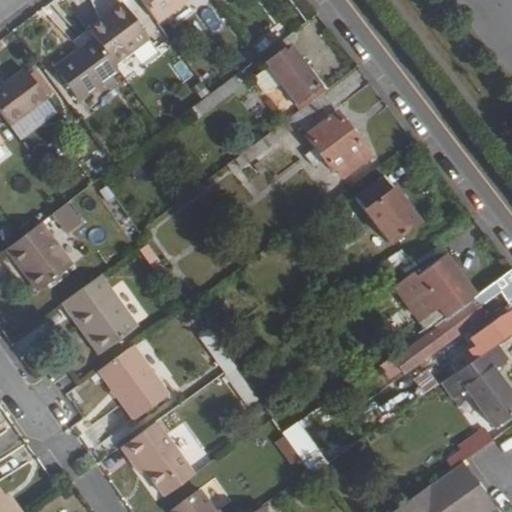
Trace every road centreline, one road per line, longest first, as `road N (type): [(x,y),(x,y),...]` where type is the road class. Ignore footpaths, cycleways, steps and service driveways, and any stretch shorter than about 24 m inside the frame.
road 1 (tertiary): [(511,214),(346,0)]
road 2 (residential): [(0,352),(113,511)]
